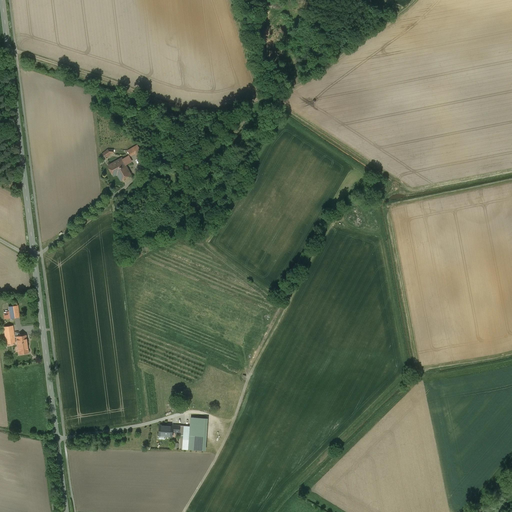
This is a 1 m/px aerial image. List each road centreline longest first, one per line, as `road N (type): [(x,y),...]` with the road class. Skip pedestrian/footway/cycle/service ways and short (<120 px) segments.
road 1 (secondary): [(66,511),(2,0)]
road 2 (track): [(8,51),(171,105),(222,111),(300,85),(416,0)]
road 3 (track): [(334,223),(258,358),(233,421)]
